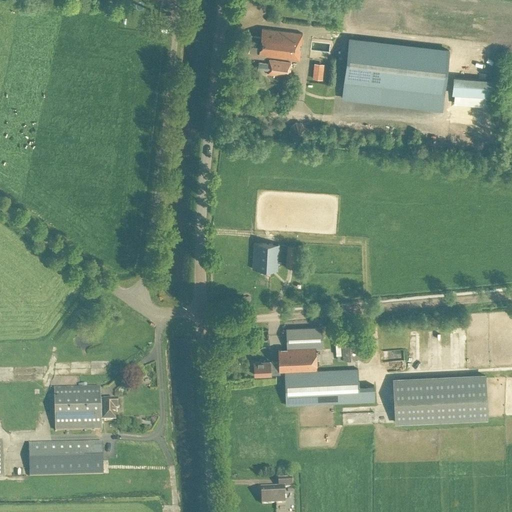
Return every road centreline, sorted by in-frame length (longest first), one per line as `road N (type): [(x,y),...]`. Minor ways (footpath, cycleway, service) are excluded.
road 1 (tertiary): [(201,314),(199,246),(222,0)]
road 2 (unclassified): [(135,303),(150,268),(178,0)]
road 3 (track): [(272,317),(511,295)]
road 4 (tertiary): [(212,511),(201,314)]
road 5 (unclassified): [(0,200),(135,303)]
road 6 (unclassified): [(163,443),(159,313)]
